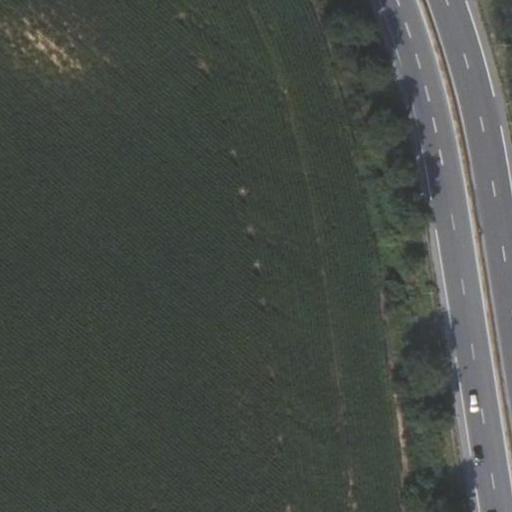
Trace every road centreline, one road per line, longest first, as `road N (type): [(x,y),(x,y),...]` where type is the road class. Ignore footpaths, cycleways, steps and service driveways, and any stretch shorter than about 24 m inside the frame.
road 1 (secondary): [(398,0),(421,58),(505,511)]
road 2 (secondary): [(511,344),(452,0)]
